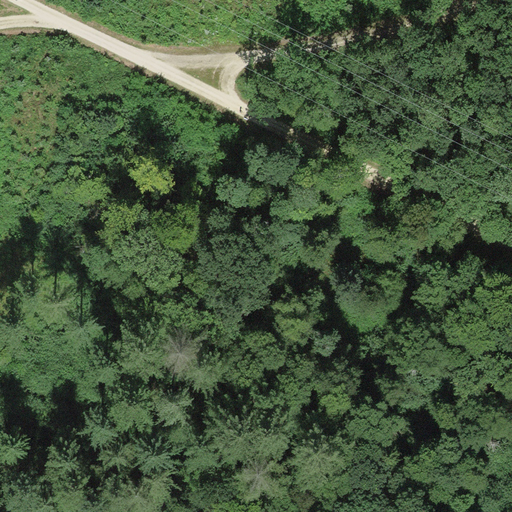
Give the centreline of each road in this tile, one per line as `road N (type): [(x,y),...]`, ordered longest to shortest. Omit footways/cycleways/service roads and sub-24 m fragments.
road 1 (track): [(12,0),(217,92),(511,241)]
road 2 (track): [(511,1),(217,92)]
